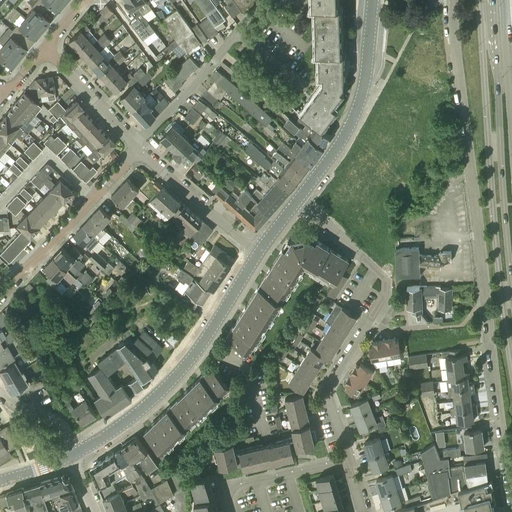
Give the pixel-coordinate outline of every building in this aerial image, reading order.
[(58,12),(65,4),(60,0),(36,0),(35,2),(45,11),(49,6),(58,13),(58,12)] [(155,31),(143,14),(143,15),(140,12),(136,7),(138,6),(133,0),(125,0),(126,0),(124,1),(137,19),(131,23),(143,40),(155,31)] [(143,15),(143,14),(152,8),(145,0),(133,0),(138,6),(136,7),(140,12),(143,15)] [(211,0),(196,0),(209,18),(207,18),(214,27),(215,27),(225,20),(211,0)] [(227,9),(232,17),(241,11),(233,0),(228,4),(225,6),(227,9)] [(233,0),(241,11),(242,13),(249,7),(249,8),(256,0),(233,0)] [(309,0),(310,10),(313,10),(313,57),(316,57),(317,81),(320,81),(320,84),(323,85),(340,90),(344,86),(343,78),(346,78),(346,53),(343,53),(342,5),(340,5),(339,0),(309,0)] [(41,15),(45,11),(35,2),(31,6),(31,7),(33,9),(25,18),(42,32),(49,23),(50,23),(41,15)] [(101,11),(107,18),(113,12),(107,5),(101,11)] [(201,42),(192,30),(177,9),(165,18),(161,20),(167,29),(175,40),(179,44),(186,53),(201,42)] [(17,10),(10,18),(19,25),(25,17),(17,10)] [(165,18),(164,16),(163,12),(162,10),(156,12),(161,20),(165,18)] [(109,20),(107,18),(101,11),(96,17),(104,25),(109,20)] [(35,40),(42,32),(25,18),(18,27),(16,25),(12,30),(22,38),(26,34),(35,41),(35,40)] [(218,33),(215,27),(214,27),(207,18),(200,23),(209,39),(218,33)] [(77,50),(89,38),(86,35),(90,29),(87,25),(69,41),(77,50)] [(197,25),(192,30),(201,42),(204,45),(208,42),(197,25)] [(18,43),(22,38),(12,30),(8,35),(10,37),(2,46),(19,59),(26,51),(27,50),(18,43)] [(85,58),(108,37),(105,33),(94,43),(89,38),(77,50),(85,58)] [(101,51),(112,40),(108,37),(85,58),(92,67),(105,55),(101,51)] [(167,54),(173,48),(179,44),(175,40),(164,49),(167,54)] [(11,69),(19,59),(2,46),(0,48),(0,64),(3,61),(11,69)] [(100,75),(123,54),(120,50),(115,55),(111,50),(105,55),(92,67),(100,75)] [(108,84),(120,72),(116,68),(127,57),(123,54),(100,75),(108,84)] [(199,67),(192,59),(190,57),(185,61),(194,71),(199,67)] [(190,74),(194,71),(185,61),(181,64),(190,74)] [(246,80),(252,73),(236,61),(230,68),(246,80)] [(186,78),(190,74),(181,64),(177,68),(186,78)] [(133,85),(146,73),(140,67),(132,75),(129,73),(125,77),(120,72),(108,84),(116,92),(129,80),(133,85)] [(181,82),(186,78),(177,68),(172,72),(181,82)] [(131,109),(146,95),(138,87),(141,84),(142,86),(153,76),(149,72),(148,71),(146,73),(133,85),(120,97),(131,109)] [(183,84),(181,82),(172,72),(164,80),(174,92),(183,84)] [(283,141),(311,164),(317,156),(308,149),(309,147),(304,142),(302,145),(297,140),(293,145),(288,140),(292,136),(273,117),(272,117),(264,109),(261,106),(232,82),(231,82),(223,76),(218,82),(228,90),(227,92),(266,126),(268,124),(276,132),(280,138),(283,141)] [(55,99),(51,77),(35,80),(36,82),(37,90),(38,96),(40,96),(47,95),(48,100),(55,99)] [(228,90),(218,82),(217,83),(215,81),(207,90),(220,100),(227,92),(228,90)] [(36,82),(30,89),(29,90),(33,95),(37,90),(36,82)] [(323,130),(338,111),(333,107),(344,93),(340,90),(323,85),(320,84),(299,111),(301,113),(300,114),(302,115),(303,115),(323,130)] [(271,88),(264,95),(269,100),(276,93),(271,88)] [(146,95),(131,109),(146,125),(169,104),(155,89),(147,96),(146,95)] [(220,101),(220,100),(207,90),(203,95),(217,107),(221,101),(220,101)] [(17,100),(35,115),(41,107),(23,93),(17,100)] [(40,119),(35,115),(17,100),(11,108),(29,122),(34,126),(40,119)] [(202,112),(201,112),(200,114),(210,122),(213,118),(217,113),(207,105),(207,106),(199,100),(194,106),(202,112)] [(52,114),(61,105),(57,101),(48,109),(52,114)] [(66,110),(61,105),(52,114),(53,115),(56,119),(59,116),(65,123),(82,108),(75,101),(66,110)] [(200,114),(201,112),(202,112),(194,106),(191,109),(199,115),(200,114)] [(28,122),(29,122),(11,108),(5,115),(22,129),(23,130),(28,122)] [(82,108),(65,123),(72,130),(88,115),(82,108)] [(195,120),(199,115),(191,109),(187,114),(185,117),(193,123),(195,120)] [(23,130),(22,129),(5,115),(0,121),(0,123),(17,137),(21,141),(27,133),(23,130)] [(72,130),(79,137),(95,122),(88,115),(72,130)] [(331,136),(323,130),(303,115),(302,115),(301,117),(300,117),(298,120),(301,122),(302,121),(306,125),(304,128),(324,146),(331,136)] [(324,146),(304,128),(303,129),(289,118),(284,124),(295,134),(296,133),(302,138),(303,137),(306,140),(304,142),(309,147),(308,149),(317,156),(324,147),(324,146)] [(202,119),(198,124),(203,128),(207,123),(202,119)] [(85,144),(101,129),(95,122),(79,137),(76,139),(83,146),(85,144)] [(0,135),(11,144),(17,137),(0,123),(0,135)] [(272,135),(276,132),(268,124),(266,126),(264,128),(272,135)] [(169,146),(181,133),(172,125),(166,132),(164,130),(159,135),(161,137),(160,138),(169,146)] [(216,128),(212,132),(216,136),(220,131),(216,128)] [(101,129),(85,144),(92,151),(108,136),(101,129)] [(222,131),(214,142),(217,145),(226,135),(222,131)] [(176,157),(190,142),(181,133),(169,146),(174,151),(173,153),(176,157)] [(0,147),(5,152),(11,144),(0,135),(0,147)] [(51,151),(61,140),(57,136),(54,138),(50,143),(46,139),(43,143),(51,151)] [(108,136),(92,151),(98,158),(114,143),(108,136)] [(190,142),(176,157),(180,160),(182,158),(187,163),(192,158),(196,161),(208,149),(203,145),(195,137),(190,142)] [(61,140),(51,151),(56,155),(66,144),(61,140)] [(28,146),(37,155),(42,150),(32,141),(28,146)] [(304,173),(311,164),(283,141),(277,149),(304,173)] [(282,167),(276,161),(274,160),(272,163),(264,157),(266,156),(251,143),(245,150),(267,169),(266,169),(272,174),(291,191),(291,190),(298,181),(284,168),(282,167)] [(33,160),(37,155),(28,146),(23,151),(33,160)] [(269,151),(286,165),(284,168),(298,181),(304,173),(277,149),(277,150),(273,147),(270,150),(269,151)] [(65,163),(75,152),(70,148),(60,159),(65,163)] [(75,152),(65,163),(70,168),(80,157),(75,152)] [(28,165),(19,156),(14,160),(24,169),(28,165)] [(76,174),(85,165),(80,161),(72,170),(76,174)] [(22,172),(12,163),(8,168),(13,172),(17,176),(22,172)] [(81,178),(89,169),(85,165),(76,174),(81,178)] [(195,165),(191,170),(195,174),(199,169),(195,165)] [(89,169),(81,178),(89,186),(92,182),(89,179),(97,171),(92,166),(89,169)] [(50,189),(62,200),(62,201),(71,191),(58,179),(54,184),(50,180),(51,178),(41,169),(35,175),(44,184),(45,183),(50,188),(50,189)] [(291,191),(272,174),(269,178),(264,174),(260,178),(284,198),(291,191)] [(40,189),(44,184),(35,175),(30,180),(39,189),(40,189)] [(260,178),(258,176),(254,180),(264,188),(261,191),(257,188),(250,195),(245,189),(243,192),(250,198),(251,197),(257,202),(256,203),(269,215),(284,198),(260,178)] [(224,185),(230,191),(237,183),(230,178),(224,185)] [(119,187),(131,198),(139,190),(127,179),(119,187)] [(159,190),(162,186),(156,181),(153,184),(159,190)] [(229,194),(217,183),(211,189),(216,194),(215,195),(254,229),(257,229),(269,215),(256,203),(250,211),(244,206),(230,194),(230,193),(229,194)] [(169,215),(180,202),(162,186),(159,190),(155,195),(151,200),(169,215)] [(123,207),(131,198),(119,187),(111,196),(123,207)] [(32,196),(23,188),(19,192),(28,201),(32,196)] [(54,209),(62,200),(50,189),(42,197),(54,209)] [(250,198),(243,192),(239,196),(233,191),(230,194),(244,206),(250,198)] [(11,201),(20,210),(25,204),(16,195),(11,201)] [(46,218),(54,209),(42,197),(33,206),(46,218)] [(14,215),(20,210),(11,201),(5,207),(14,215)] [(191,234),(203,221),(180,202),(169,215),(183,227),(191,234)] [(37,226),(46,218),(33,206),(26,214),(26,213),(25,214),(37,226)] [(91,217),(107,231),(110,227),(106,223),(111,218),(100,207),(91,217)] [(131,222),(137,216),(132,212),(127,218),(131,222)] [(38,227),(37,226),(25,214),(16,224),(29,236),(38,227)] [(136,227),(131,222),(127,218),(122,214),(118,218),(126,226),(133,232),(136,227)] [(131,222),(136,227),(143,220),(137,215),(137,216),(131,222)] [(83,226),(98,240),(107,231),(91,217),(83,226)] [(213,230),(208,225),(203,221),(191,234),(202,243),(213,230)] [(91,250),(92,248),(99,241),(98,240),(83,226),(74,235),(85,245),(85,244),(91,250)] [(25,245),(29,240),(20,232),(16,236),(25,245)] [(21,249),(25,245),(16,236),(12,241),(21,249)] [(317,240),(315,243),(306,237),(299,239),(305,266),(314,272),(329,248),(317,240)] [(300,274),(305,266),(299,239),(291,240),(286,250),(283,248),(276,259),(300,274)] [(17,254),(21,249),(12,241),(8,245),(17,254)] [(13,258),(17,254),(8,245),(4,249),(13,258)] [(213,291),(234,260),(226,255),(227,254),(214,245),(199,267),(189,260),(183,269),(182,268),(181,269),(191,275),(212,289),(213,291)] [(53,257),(81,283),(82,282),(86,285),(94,278),(87,271),(85,274),(72,262),(76,259),(80,259),(83,255),(73,247),(68,253),(62,247),(53,257)] [(420,265),(419,253),(419,247),(395,248),(396,277),(420,276),(420,265)] [(341,274),(349,261),(329,248),(314,272),(333,284),(327,294),(335,299),(348,278),(341,274)] [(0,254),(8,262),(13,258),(4,249),(0,253),(0,254)] [(98,253),(95,250),(89,257),(106,272),(110,268),(105,264),(108,262),(98,253)] [(419,253),(420,265),(440,268),(441,261),(451,261),(451,252),(439,251),(439,255),(419,253)] [(152,255),(145,263),(150,267),(157,259),(152,255)] [(78,286),(81,283),(53,257),(44,266),(52,274),(46,280),(55,288),(55,287),(61,282),(58,279),(63,274),(65,278),(71,284),(73,282),(78,286)] [(287,294),(300,274),(276,259),(263,279),(287,294)] [(188,285),(185,291),(191,295),(189,299),(195,303),(198,299),(203,303),(212,289),(191,275),(181,269),(177,275),(180,277),(178,279),(188,285)] [(274,314),(287,294),(263,279),(251,299),(274,314)] [(33,287),(29,283),(23,289),(27,293),(33,287)] [(164,291),(179,300),(183,294),(169,283),(167,285),(165,289),(164,291)] [(412,313),(413,313),(422,313),(421,295),(439,295),(439,309),(450,309),(451,288),(440,288),(440,286),(407,288),(407,308),(411,307),(412,313)] [(262,334),(274,314),(251,299),(238,319),(262,334)] [(352,325),(357,317),(337,304),(331,313),(336,316),(352,325)] [(8,305),(2,311),(6,315),(12,309),(8,305)] [(98,309),(90,317),(95,323),(104,315),(98,309)] [(0,346),(19,335),(2,311),(0,313),(0,346)] [(352,325),(336,316),(331,313),(325,321),(331,325),(346,334),(352,325)] [(249,353),(262,334),(238,319),(226,338),(249,353)] [(340,343),(346,334),(331,325),(325,333),(340,343)] [(145,386),(142,381),(159,369),(152,360),(163,348),(144,331),(133,342),(129,338),(126,340),(98,361),(101,365),(88,375),(102,394),(95,399),(105,414),(106,417),(108,416),(108,415),(132,399),(130,396),(145,386)] [(335,352),(340,343),(325,333),(320,342),(335,352)] [(19,335),(0,346),(0,364),(20,352),(15,345),(22,340),(19,335)] [(383,340),(386,358),(400,355),(398,341),(395,341),(395,338),(383,340)] [(385,358),(386,358),(383,340),(372,341),(372,344),(369,345),(372,360),(377,367),(387,366),(385,358)] [(329,361),(335,352),(320,342),(315,350),(315,351),(326,357),(325,358),(329,361)] [(315,351),(315,350),(311,347),(305,356),(320,366),(325,358),(326,357),(315,351)] [(26,359),(32,356),(28,349),(22,353),(26,359)] [(447,369),(463,366),(463,360),(467,360),(466,355),(462,355),(461,349),(442,352),(442,358),(445,357),(446,368),(447,369)] [(315,375),(320,366),(305,356),(299,365),(315,375)] [(0,373),(4,381),(20,371),(14,361),(0,368),(0,373)] [(350,373),(365,383),(373,371),(361,363),(359,365),(356,364),(350,373)] [(309,383),(315,375),(299,365),(294,374),(309,383)] [(448,380),(468,377),(470,377),(469,372),(464,373),(463,366),(447,369),(448,380)] [(214,403),(230,387),(211,367),(194,383),(214,403)] [(28,380),(26,381),(20,371),(4,381),(11,391),(17,387),(19,391),(31,384),(28,380)] [(402,372),(403,381),(410,380),(409,371),(402,372)] [(357,395),(365,383),(350,373),(344,383),(347,385),(345,388),(357,395)] [(303,392),(309,383),(294,374),(288,383),(303,392)] [(448,392),(474,389),(473,383),(469,383),(468,377),(448,380),(446,380),(448,392)] [(197,419),(214,403),(194,383),(178,399),(197,419)] [(454,401),(471,399),(470,392),(475,392),(474,389),(448,392),(449,395),(453,394),(454,401)] [(96,415),(80,391),(74,395),(79,403),(73,406),(68,398),(61,402),(62,404),(61,404),(66,413),(73,408),(83,423),(96,415)] [(356,417),(373,410),(370,402),(381,397),(380,393),(351,404),(356,417)] [(288,410),(305,406),(302,394),(285,399),(288,410)] [(180,435),(197,419),(178,399),(161,415),(180,435)] [(451,413),(477,411),(476,404),(472,405),(471,399),(454,401),(455,407),(450,408),(451,413)] [(291,421),(308,417),(305,406),(288,410),(291,421)] [(373,410),(356,417),(361,429),(377,423),(380,432),(388,429),(383,415),(376,418),(373,410)] [(477,411),(451,413),(452,417),(456,417),(457,423),(474,421),(473,414),(477,414),(477,411)] [(164,451),(180,435),(161,415),(144,431),(164,451)] [(293,432),(311,428),(308,417),(291,421),(293,432)] [(0,462),(6,459),(3,455),(8,452),(7,450),(16,445),(5,427),(0,429),(0,462)] [(299,452),(298,449),(315,445),(311,428),(293,432),(295,438),(269,444),(273,462),(295,457),(294,453),(299,452)] [(446,430),(438,431),(438,446),(447,446),(446,430)] [(472,431),(463,432),(466,450),(484,447),(481,430),(473,431),(472,431)] [(123,446),(132,460),(134,458),(136,462),(138,460),(147,473),(157,466),(137,436),(123,446)] [(369,456),(385,451),(381,437),(365,442),(369,456)] [(265,464),(261,446),(235,453),(233,443),(216,447),(221,468),(237,464),(238,466),(243,465),(244,469),(265,464)] [(488,481),(492,481),(491,480),(488,481),(485,460),(450,465),(449,458),(440,459),(434,443),(421,452),(429,480),(430,480),(432,488),(431,488),(434,499),(458,490),(458,492),(488,481)] [(265,464),(273,462),(269,444),(261,446),(265,464)] [(151,489),(132,460),(123,446),(114,453),(134,485),(137,491),(138,490),(139,493),(151,511),(164,511),(160,504),(160,503),(151,489)] [(460,448),(460,446),(443,449),(444,457),(461,455),(460,448)] [(385,451),(369,456),(373,470),(390,465),(385,451)] [(103,498),(134,485),(114,453),(94,465),(92,471),(103,498)] [(400,459),(392,461),(394,467),(402,465),(400,459)] [(410,464),(395,469),(397,475),(399,475),(412,470),(410,464)] [(193,503),(219,495),(218,490),(213,491),(209,480),(214,478),(213,473),(189,480),(195,497),(192,498),(193,503)] [(319,490),(336,485),(333,474),(316,480),(319,490)] [(381,494),(398,489),(403,487),(399,475),(397,475),(394,476),(393,475),(376,480),(381,494)] [(59,499),(75,493),(69,478),(63,476),(41,483),(50,511),(82,511),(81,508),(72,511),(60,511),(58,511),(54,503),(57,502),(60,500),(59,499)] [(151,489),(160,503),(173,495),(166,479),(151,489)] [(490,511),(491,511),(492,510),(495,510),(494,502),(496,501),(494,494),(492,494),(491,488),(493,487),(492,481),(488,481),(458,492),(461,503),(464,502),(467,511),(415,511),(414,506),(406,508),(391,511),(490,511)] [(50,511),(41,483),(23,488),(29,505),(34,504),(35,511),(50,511)] [(123,497),(137,491),(134,485),(103,498),(109,510),(125,503),(123,497)] [(322,500),(339,495),(336,485),(319,490),(322,500)] [(30,511),(28,505),(29,505),(23,488),(7,494),(0,495),(0,500),(4,511),(19,511),(20,511),(24,510),(24,511),(30,511)] [(385,508),(402,503),(398,489),(381,494),(385,508)] [(60,511),(72,511),(81,508),(75,493),(59,499),(60,500),(57,502),(54,503),(58,511),(60,511)] [(151,511),(139,493),(143,502),(136,505),(127,508),(128,511),(151,511)] [(196,511),(198,511),(215,507),(213,502),(221,499),(219,495),(193,503),(196,511)] [(325,511),(342,505),(339,495),(322,500),(325,511)] [(404,500),(406,508),(414,506),(422,503),(420,496),(409,499),(404,500)] [(128,511),(127,508),(125,503),(109,510),(109,511),(128,511)]
